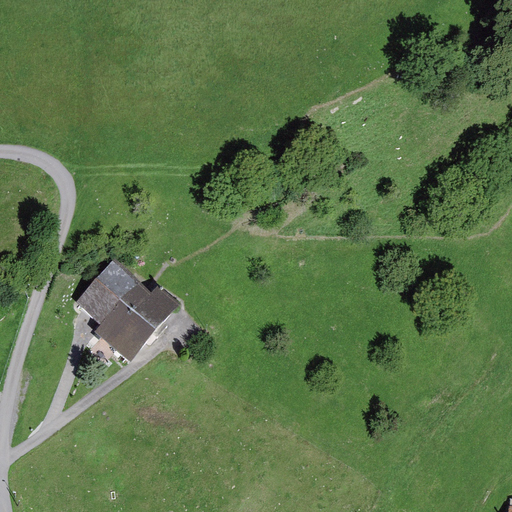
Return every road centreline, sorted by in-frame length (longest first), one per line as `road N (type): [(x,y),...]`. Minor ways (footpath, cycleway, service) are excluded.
road 1 (track): [(0,436),(14,367),(69,206),(62,175),(26,152),(0,152)]
road 2 (track): [(0,464),(87,413),(188,333)]
